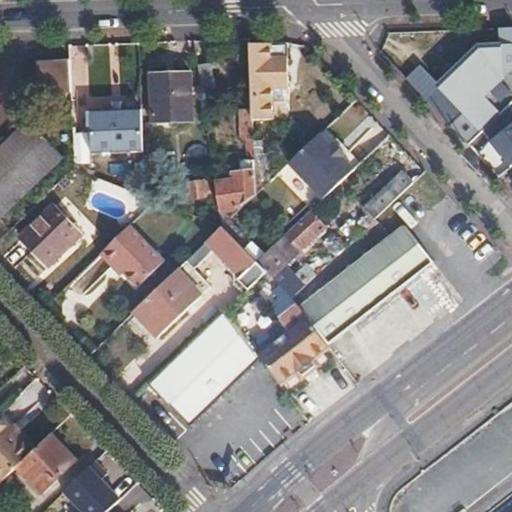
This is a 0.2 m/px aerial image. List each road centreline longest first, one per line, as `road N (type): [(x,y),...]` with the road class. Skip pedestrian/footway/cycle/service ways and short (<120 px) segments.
road 1 (primary): [(511,302),(242,511)]
road 2 (residential): [(299,3),(511,242)]
road 3 (residential): [(0,17),(299,3)]
road 4 (residential): [(0,299),(202,511)]
road 5 (primary): [(323,511),(511,358)]
road 6 (residential): [(299,3),(422,0)]
